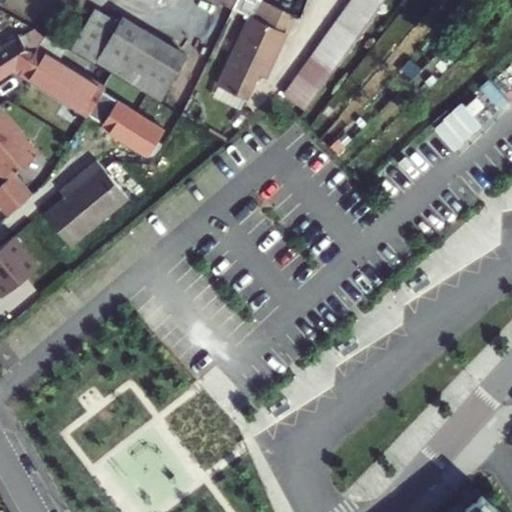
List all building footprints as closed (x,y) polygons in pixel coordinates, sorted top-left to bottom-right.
[(101,0),(134,19),(145,0),(101,0)] [(211,0),(231,10),(236,0),(211,0)] [(261,1),(260,0),(217,88),(246,102),(260,74),(265,76),(285,34),(281,32),(290,14),(261,1)] [(349,0),(343,8),(335,19),(327,30),(323,35),(319,40),(312,50),(305,60),(297,71),(289,81),(281,93),(302,107),(311,96),(318,86),(326,75),(333,65),(340,55),(349,44),(356,34),(364,23),(371,13),(380,2),(381,0),(349,0)] [(438,30),(465,0),(443,0),(425,19),(438,30)] [(81,19),(64,48),(111,75),(154,99),(173,65),(107,27),(104,33),(81,19)] [(0,80),(13,72),(15,73),(16,72),(13,70),(31,59),(38,49),(33,52),(29,47),(26,49),(18,39),(0,50),(0,80)] [(15,73),(87,117),(103,89),(73,71),(75,67),(61,58),(58,62),(38,49),(31,59),(13,70),(16,72),(15,73)] [(246,102),(217,88),(212,99),(241,112),(246,102)] [(151,119),(103,89),(87,117),(136,146),(151,119)] [(0,204),(10,216),(33,197),(16,177),(39,157),(0,110),(0,173),(7,182),(0,188),(0,204)] [(100,159),(75,180),(81,188),(50,215),(74,245),(132,197),(100,159)] [(0,298),(1,299),(38,267),(14,239),(0,250),(0,298)] [(502,511),(477,489),(448,511),(502,511)]
